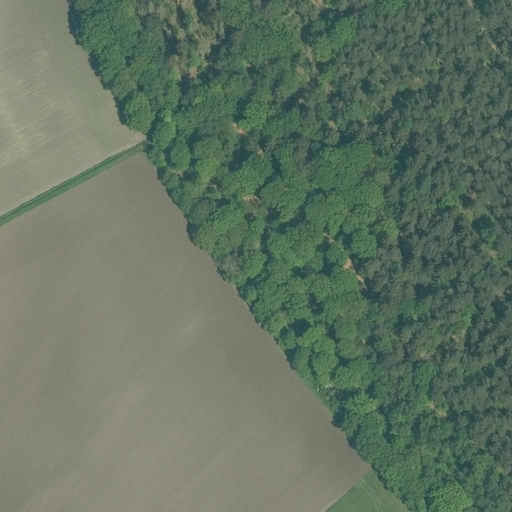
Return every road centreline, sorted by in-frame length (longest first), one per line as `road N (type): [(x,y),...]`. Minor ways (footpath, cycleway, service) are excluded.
road 1 (track): [(150,130),(338,394),(443,511)]
road 2 (track): [(150,130),(207,109),(402,0)]
road 3 (track): [(91,0),(150,130)]
